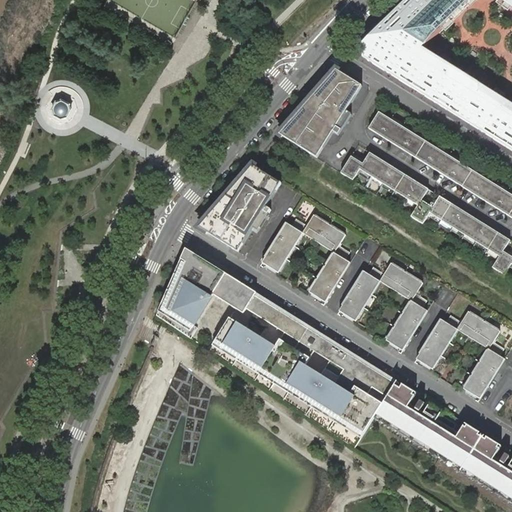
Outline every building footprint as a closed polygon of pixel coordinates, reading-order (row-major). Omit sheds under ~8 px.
[(406,0),(406,1),(385,21),(364,42),(361,45),(362,58),(389,74),(420,94),(486,135),(511,151),(511,105),(421,49),(441,30),(472,0),(406,0)] [(511,0),(499,0),(511,9),(511,0)] [(338,71),(335,71),(310,100),(309,101),(304,107),(302,110),(285,129),(280,135),(317,158),(322,150),(333,133),(338,136),(340,133),(351,115),(346,112),(362,86),(338,71)] [(65,91),(54,94),(48,103),(48,114),(56,122),(68,124),(77,117),(80,107),(76,96),(65,91)] [(511,195),(458,162),(379,113),(368,129),(447,179),(511,219),(511,195)] [(511,257),(503,252),(510,241),(439,197),(433,208),(422,201),(428,190),(370,153),(363,164),(351,157),(341,173),(353,181),(360,171),(417,206),(411,217),(423,224),(430,214),(499,257),(493,268),(505,276),(511,265),(511,257)] [(200,228),(238,252),(252,229),(258,232),(269,215),(268,215),(271,210),(265,207),(280,183),(253,166),(225,199),(199,227),(200,228)] [(346,231),(315,212),(308,223),(304,230),(335,249),(339,242),(346,231)] [(297,216),(293,223),(304,230),(308,223),(297,216)] [(293,223),(288,220),(263,260),(280,270),(304,230),(293,223)] [(351,250),(339,242),(335,249),(347,256),(351,250)] [(204,290),(236,310),(242,300),(250,289),(218,269),(207,262),(186,249),(176,273),(187,279),(193,283),(194,284),(204,290)] [(335,249),(310,289),(327,299),(352,259),(347,256),(335,249)] [(386,271),(382,278),(413,297),(417,291),(424,280),(393,260),(386,271)] [(374,264),(370,271),(382,278),(386,271),(374,264)] [(357,318),(382,278),(370,271),(366,268),(341,308),(357,318)] [(187,279),(176,273),(157,316),(255,381),(281,340),(236,311),(236,310),(204,290),(194,284),(193,283),(187,279)] [(236,311),(281,340),(295,317),(272,303),(250,289),(242,300),(236,310),(236,311)] [(428,298),(417,291),(413,297),(424,304),(428,298)] [(424,304),(413,297),(388,338),(405,348),(429,307),(424,304)] [(463,319),(459,326),(491,346),(495,339),(502,328),(470,308),(463,319)] [(452,313),(448,319),(459,326),(463,319),(452,313)] [(448,319),(443,316),(418,356),(434,366),(459,326),(448,319)] [(375,417),(397,381),(295,317),(281,340),(255,381),(355,449),(375,417)] [(506,346),(495,339),(491,346),(502,353),(506,346)] [(502,353),(491,346),(465,386),(482,396),(507,356),(502,353)] [(511,458),(509,460),(507,459),(509,456),(505,454),(501,460),(496,456),(502,446),(465,424),(463,428),(441,414),(429,406),(425,412),(421,409),(425,403),(421,401),(417,407),(411,403),(417,393),(397,381),(375,417),(511,502),(511,458)]
